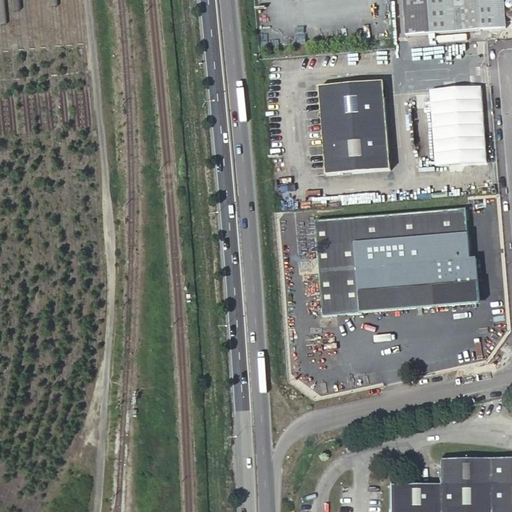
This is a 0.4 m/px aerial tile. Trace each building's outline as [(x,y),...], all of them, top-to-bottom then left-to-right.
[(503,0),(403,0),(406,36),(506,28),(503,0)] [(391,171),(384,82),(319,87),(323,134),(326,176),(391,171)] [(486,162),(484,85),(432,87),(434,164),(486,162)] [(361,312),(480,302),(477,261),(469,262),(465,212),(314,224),(322,320),(361,317),(361,312)] [(387,511),(511,511),(511,470),(436,472),(437,498),(387,499),(387,511)]
